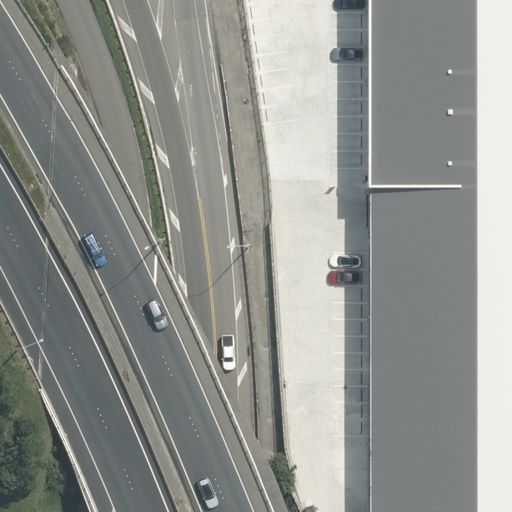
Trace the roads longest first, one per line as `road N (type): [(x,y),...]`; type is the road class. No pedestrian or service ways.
road 1 (unclassified): [(94,511),(131,408),(144,214),(112,87),(74,0)]
road 2 (motorway): [(0,50),(110,245),(225,511)]
road 3 (motorway): [(133,511),(47,305),(0,216)]
road 4 (primary): [(200,203),(222,370),(213,511)]
road 5 (trunk): [(135,0),(200,203)]
road 6 (residential): [(186,0),(203,109),(200,203)]
